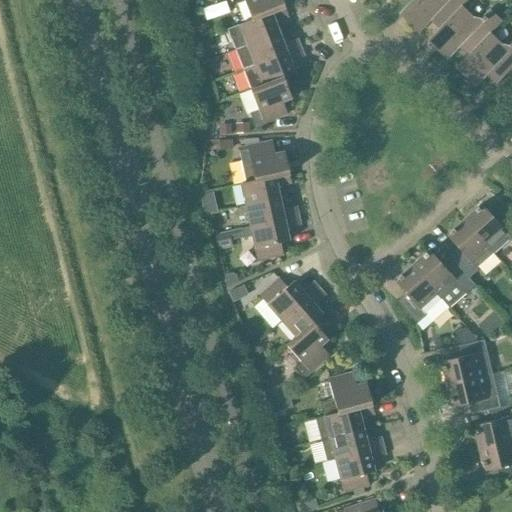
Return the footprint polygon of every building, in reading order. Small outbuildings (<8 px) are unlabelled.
[(252,19),(285,6),(282,0),(234,0),(236,4),(245,0),(252,19)] [(464,4),(466,6),(471,0),(411,0),(399,14),(418,32),(433,17),(442,25),(443,26),(464,4)] [(443,26),(442,25),(427,41),(446,59),(461,43),(470,52),(472,53),(492,32),(493,34),(505,22),(493,10),(484,19),(477,17),(466,6),(464,4),(443,26)] [(285,6),(252,19),(228,29),(236,49),(280,33),(275,21),(289,16),(285,6)] [(501,82),(511,71),(511,46),(511,47),(504,45),(493,34),(492,32),(472,53),(470,52),(456,67),(475,87),(490,71),(501,82)] [(280,33),(236,49),(243,69),(301,47),(297,38),(284,43),(280,33)] [(301,47),(243,69),(251,90),(284,77),(296,73),(291,61),(304,56),(301,47)] [(292,98),(284,77),(251,90),(259,110),(250,113),(256,127),(288,113),(284,101),(292,98)] [(232,135),(231,125),(220,125),(220,135),(232,135)] [(233,149),(232,140),(219,142),(220,151),(233,149)] [(238,149),(246,182),(246,183),(289,173),(285,152),(275,154),(272,141),(238,149)] [(291,183),(289,173),(246,183),(246,182),(241,183),(246,205),(280,198),(277,186),(291,183)] [(246,205),(250,227),(299,216),(297,206),(283,210),(280,198),(246,205)] [(481,203),(463,219),(493,253),(510,238),(511,240),(511,221),(505,213),(496,221),(481,203)] [(301,226),(299,216),(250,227),(242,229),(244,238),(252,236),(258,260),(283,255),(281,243),(289,241),(287,229),(301,226)] [(453,259),(469,278),(479,270),(477,268),(493,253),(463,219),(445,234),(461,252),(453,259)] [(475,285),(469,278),(453,259),(444,267),(429,250),(413,266),(442,298),(441,299),(449,308),(475,285)] [(442,298),(413,266),(396,283),(409,297),(400,305),(417,324),(426,316),(425,314),(441,299),(442,298)] [(259,295),(282,321),(320,288),(313,281),(302,290),(294,281),(287,287),(279,277),(259,295)] [(282,321),(296,337),(314,322),(314,323),(323,314),(315,305),(326,295),(320,288),(282,321)] [(328,339),(314,323),(314,322),(296,337),(287,345),(301,361),(294,367),(304,378),(330,355),(321,345),(328,339)] [(446,385),(492,374),(484,340),(459,346),(462,357),(440,362),(446,385)] [(324,417),(372,404),(366,383),(357,385),(353,372),(329,379),(334,400),(320,403),(324,417)] [(492,409),(500,407),(492,374),(446,385),(451,407),(473,401),(475,413),(492,409)] [(293,407),(290,395),(267,401),(270,413),(293,407)] [(372,404),(324,417),(316,420),(321,441),(330,438),(363,429),(360,417),(374,414),(372,404)] [(511,404),(500,408),(500,407),(492,409),(495,420),(473,425),(479,448),(511,440),(511,404)] [(367,440),(363,429),(330,438),(321,441),(327,459),(335,457),(335,459),(383,446),(381,437),(367,440)] [(511,440),(479,448),(484,471),(506,467),(508,478),(511,477),(511,440)] [(383,446),(335,459),(344,492),(369,485),(366,474),(375,471),(371,459),(385,455),(383,446)] [(382,511),(382,510),(376,511),(373,511),(370,501),(336,511),(382,511)]
